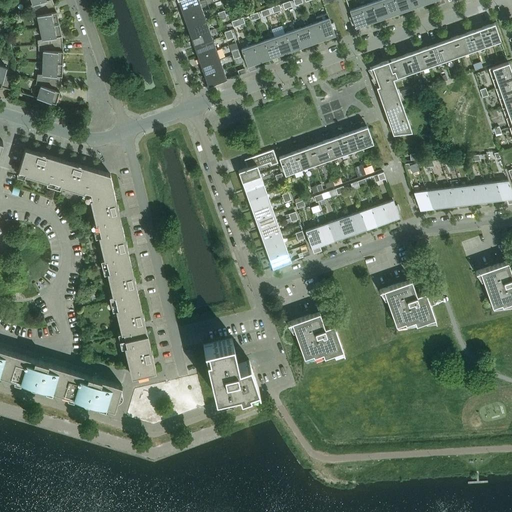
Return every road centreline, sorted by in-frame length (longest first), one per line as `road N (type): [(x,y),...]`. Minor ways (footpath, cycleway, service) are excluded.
road 1 (residential): [(193,108),(498,0)]
road 2 (residential): [(256,287),(422,230),(511,217)]
road 3 (residential): [(171,334),(126,132)]
road 4 (residential): [(256,287),(193,108)]
road 5 (residential): [(60,343),(62,236),(33,206),(0,198)]
road 6 (residential): [(126,132),(80,0)]
